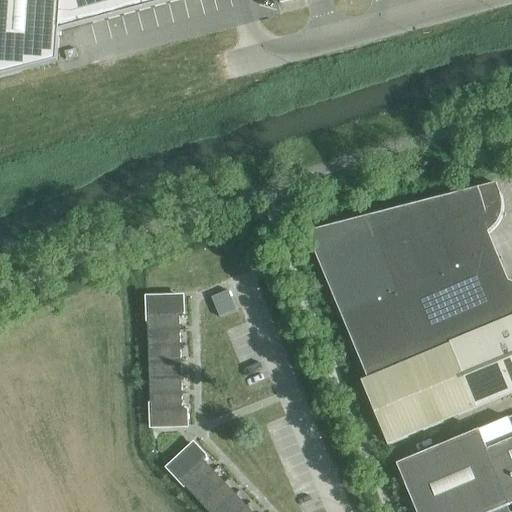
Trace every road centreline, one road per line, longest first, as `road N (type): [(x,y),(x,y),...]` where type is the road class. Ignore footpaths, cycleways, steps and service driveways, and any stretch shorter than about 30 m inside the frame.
road 1 (residential): [(244,279),(340,511)]
road 2 (unclassified): [(259,58),(482,0)]
